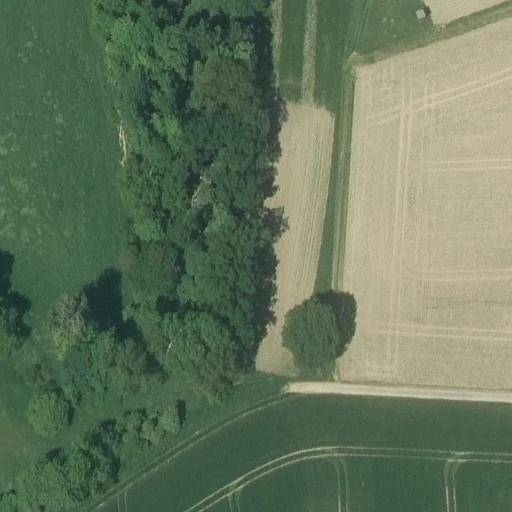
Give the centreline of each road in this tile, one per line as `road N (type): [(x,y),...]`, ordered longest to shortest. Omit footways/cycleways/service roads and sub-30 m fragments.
road 1 (track): [(323,388),(346,0)]
road 2 (track): [(97,511),(207,428),(267,395),(323,388)]
road 3 (track): [(323,388),(511,400)]
road 4 (track): [(511,16),(344,77)]
